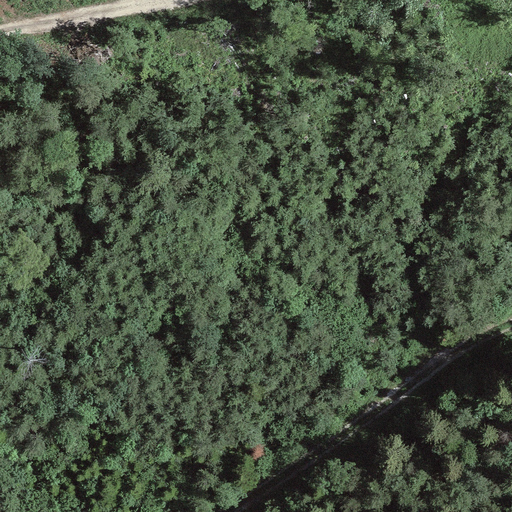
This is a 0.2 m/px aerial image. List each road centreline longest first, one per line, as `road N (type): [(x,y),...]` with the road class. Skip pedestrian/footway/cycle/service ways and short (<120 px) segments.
road 1 (track): [(252,511),(330,440),(511,328)]
road 2 (track): [(0,32),(167,0)]
